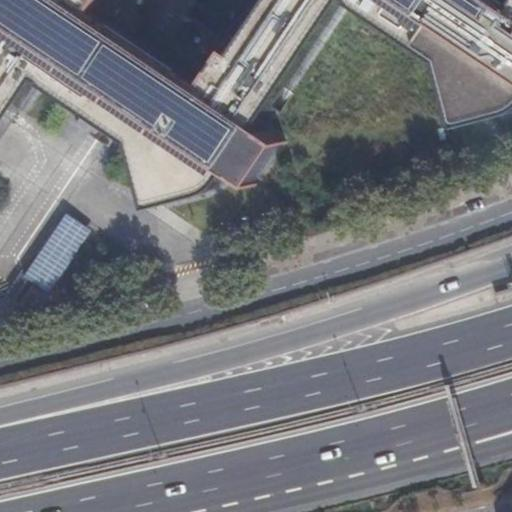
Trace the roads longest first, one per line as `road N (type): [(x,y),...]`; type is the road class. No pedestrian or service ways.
road 1 (residential): [(511,210),(321,274),(0,362)]
road 2 (motorway): [(511,269),(0,420)]
road 3 (motorway): [(511,326),(0,444)]
road 4 (motorway): [(103,511),(469,422)]
